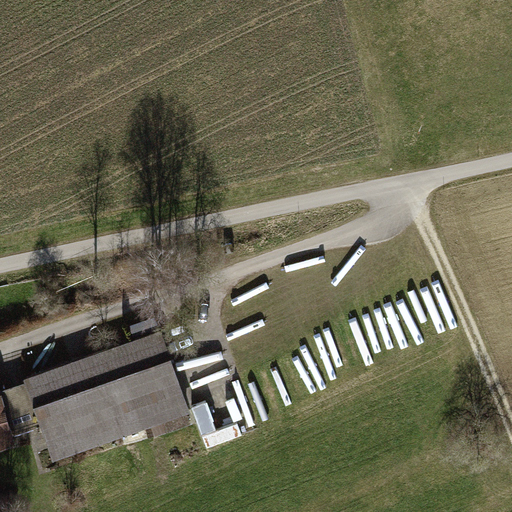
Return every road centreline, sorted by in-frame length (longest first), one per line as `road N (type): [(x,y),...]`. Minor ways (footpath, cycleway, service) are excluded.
road 1 (residential): [(406,181),(385,221),(0,351)]
road 2 (unclassified): [(0,266),(406,181)]
road 3 (track): [(406,181),(511,431)]
